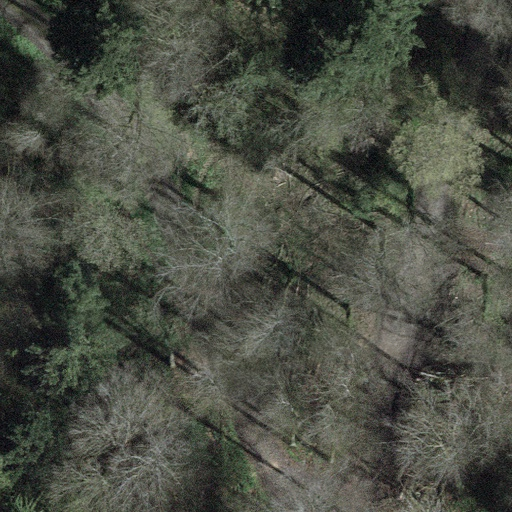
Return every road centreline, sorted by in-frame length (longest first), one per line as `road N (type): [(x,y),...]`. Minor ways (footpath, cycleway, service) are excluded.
road 1 (track): [(29,0),(157,185),(304,511)]
road 2 (track): [(493,0),(362,511)]
